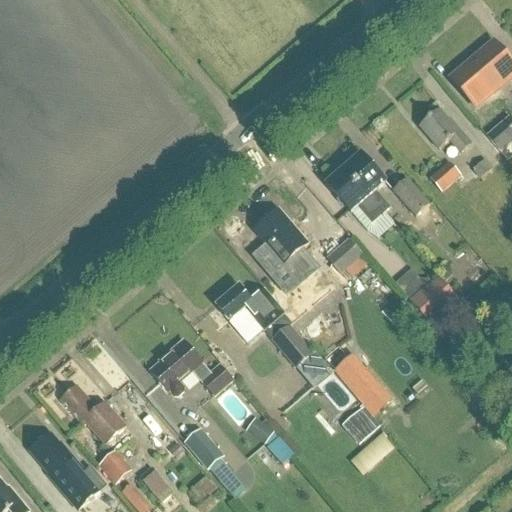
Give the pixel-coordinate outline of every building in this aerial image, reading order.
[(466,69),(451,82),(476,111),(492,98),(491,97),(501,88),(502,89),(511,80),(511,67),(494,46),(466,69)] [(450,144),(461,157),(472,148),(450,122),(448,123),(440,113),(420,130),(439,153),(450,144)] [(488,140),(501,155),(511,145),(511,121),(511,120),(488,140)] [(361,157),(344,172),(377,211),(383,218),(390,212),(375,195),(386,186),(361,157)] [(474,173),(481,181),(494,172),(486,163),(474,173)] [(433,181),(442,195),(462,178),(451,166),(433,181)] [(344,172),(326,188),(351,216),(358,211),(372,228),(379,221),(373,214),(377,211),(344,172)] [(406,185),(394,195),(415,219),(427,209),(406,185)] [(279,214),(254,235),(284,269),(308,248),(279,214)] [(328,263),(341,278),(363,258),(350,243),(328,263)] [(396,286),(434,330),(462,304),(440,279),(434,284),(432,282),(422,282),(414,271),(396,286)] [(240,290),(217,309),(230,325),(246,312),(264,334),(271,343),(292,326),(284,317),(265,294),(252,304),(240,290)] [(491,310),(499,319),(511,308),(511,303),(506,297),(491,310)] [(396,301),(383,313),(391,322),(404,311),(396,301)] [(292,326),(271,343),(296,372),(316,355),(292,326)] [(174,400),(177,400),(184,395),(184,392),(180,387),(194,375),(216,400),(235,383),(221,367),(211,376),(203,367),(184,344),(165,360),(168,363),(152,377),(169,396),(170,395),(174,400)] [(480,354),(496,374),(508,364),(492,344),(480,354)] [(371,420),(392,404),(354,355),(333,371),(371,420)] [(85,425),(106,450),(127,431),(105,406),(98,413),(77,389),(61,404),(82,428),(85,425)] [(380,431),(364,412),(342,430),(359,450),(380,431)] [(255,422),(246,435),(265,449),(274,435),(255,422)] [(186,447),(209,474),(226,459),(203,432),(186,447)] [(381,435),(349,464),(362,478),(394,449),(381,435)] [(48,479),(64,497),(76,511),(81,511),(92,503),(107,490),(91,471),(86,476),(61,447),(60,448),(51,438),(31,455),(50,478),(48,479)] [(294,458),(279,441),(267,451),(282,468),(294,458)] [(169,454),(177,462),(184,455),(176,447),(169,454)] [(116,454),(99,469),(115,488),(133,474),(116,454)] [(166,489),(151,471),(139,482),(153,499),(166,489)] [(26,511),(9,491),(8,492),(0,482),(0,511),(26,511)] [(121,496),(134,511),(150,511),(130,488),(121,496)] [(195,509),(196,511),(209,511),(215,508),(208,498),(195,509)]
